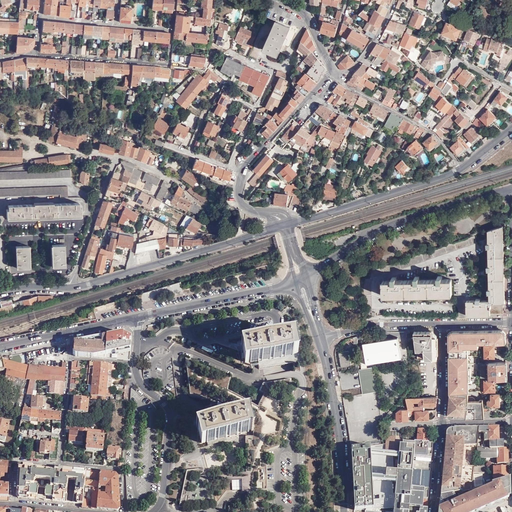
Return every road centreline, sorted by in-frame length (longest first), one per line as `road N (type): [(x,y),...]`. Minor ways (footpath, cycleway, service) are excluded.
road 1 (residential): [(319,267),(364,237),(508,189)]
road 2 (tertiary): [(89,285),(281,225)]
road 3 (tertiary): [(461,167),(289,222)]
road 4 (tertiary): [(343,511),(319,338)]
road 5 (residential): [(35,53),(168,64),(172,30)]
road 6 (unknown): [(459,303),(456,265),(443,259),(379,282),(382,300),(409,307)]
road 7 (residential): [(151,511),(170,407),(137,380),(132,363)]
road 8 (residential): [(133,319),(293,282)]
road 9 (residential): [(228,53),(271,73),(231,168)]
road 10 (residential): [(69,287),(115,157)]
road 11 (residential): [(319,338),(379,324),(440,324)]
